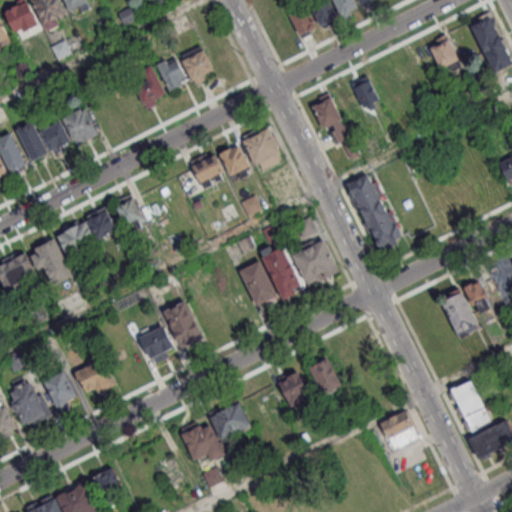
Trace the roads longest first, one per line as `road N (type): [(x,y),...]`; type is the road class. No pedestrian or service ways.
road 1 (residential): [(0,480),(511,222)]
road 2 (tertiary): [(475,491),(232,0)]
road 3 (residential): [(0,224),(445,0)]
